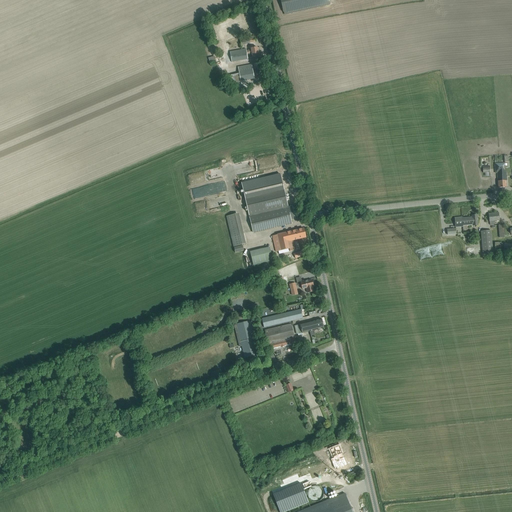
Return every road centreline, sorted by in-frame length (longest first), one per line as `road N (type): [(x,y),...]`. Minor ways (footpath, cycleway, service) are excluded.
road 1 (track): [(0,481),(338,344)]
road 2 (tertiary): [(375,511),(310,214)]
road 3 (tertiary): [(310,214),(262,0)]
road 4 (unclassified): [(310,214),(511,194)]
